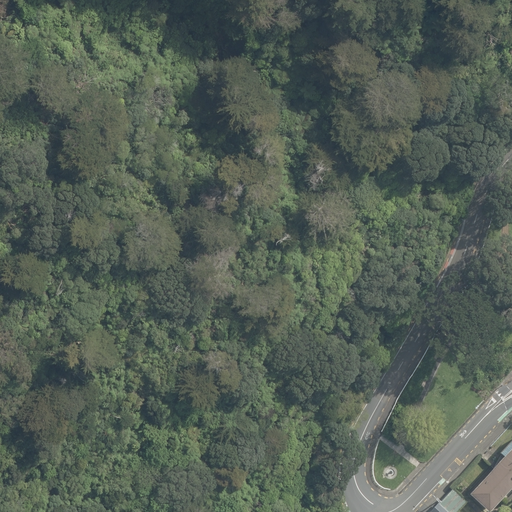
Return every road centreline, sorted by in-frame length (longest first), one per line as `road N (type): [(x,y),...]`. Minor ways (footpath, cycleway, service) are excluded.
road 1 (residential): [(511,153),(490,180),(451,276),(357,441),(352,486),(377,511)]
road 2 (residential): [(511,393),(390,511)]
